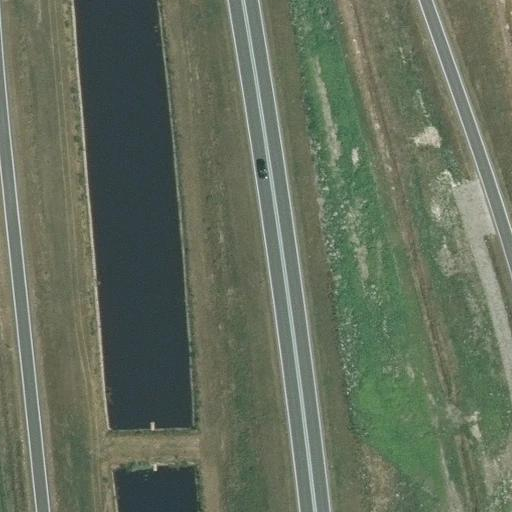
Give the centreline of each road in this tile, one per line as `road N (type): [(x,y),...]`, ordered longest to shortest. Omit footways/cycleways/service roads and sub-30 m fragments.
road 1 (trunk): [(313,511),(242,0)]
road 2 (trunk): [(0,98),(43,511)]
road 3 (trunk): [(511,253),(426,0)]
